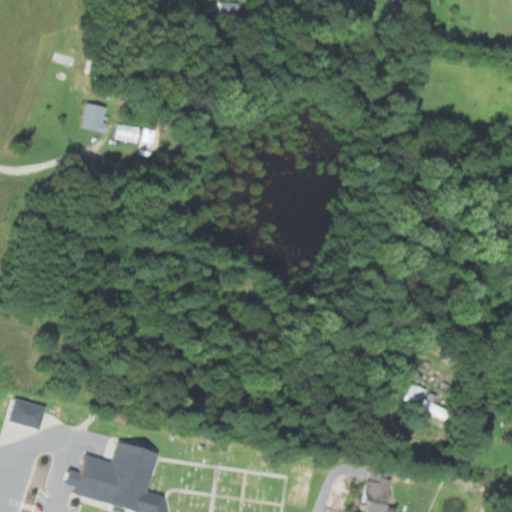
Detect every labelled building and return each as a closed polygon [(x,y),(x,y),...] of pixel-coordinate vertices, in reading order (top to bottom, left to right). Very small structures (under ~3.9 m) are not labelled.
[(75,129),(96,133),(102,108),(81,104),(75,129)] [(134,126),(112,124),(111,140),(132,142),(134,126)] [(436,407),(429,404),(432,396),(422,392),(423,389),(405,383),(398,401),(434,414),(436,407)] [(32,429),(39,406),(8,397),(1,420),(32,429)] [(58,483),(68,485),(66,494),(104,503),(105,507),(123,511),(160,511),(158,495),(140,491),(149,452),(110,442),(105,462),(76,454),(72,471),(62,469),(58,483)] [(386,470),(363,466),(356,511),(386,511),(388,506),(381,505),(386,470)]
